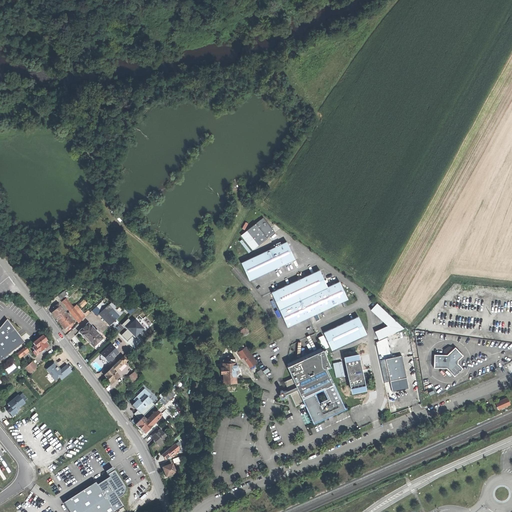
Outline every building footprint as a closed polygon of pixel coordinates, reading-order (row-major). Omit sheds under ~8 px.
[(263,218),(261,220),(269,230),(272,227),(263,218)] [(260,245),(273,235),(269,230),(261,220),(248,231),(260,245)] [(250,281),(296,260),(287,242),(242,263),(250,281)] [(289,328),(348,300),(339,282),(328,287),(320,270),(272,293),(285,320),(289,328)] [(67,295),(64,291),(58,296),(60,300),(67,295)] [(71,310),(74,308),(66,299),(62,302),(70,311),(71,310)] [(111,304),(110,306),(120,316),(122,315),(111,304)] [(379,340),(404,329),(378,304),(371,310),(388,326),(376,332),(379,340)] [(67,315),(66,314),(61,306),(60,306),(55,310),(52,312),(55,317),(58,321),(67,315)] [(120,316),(110,306),(100,315),(111,325),(120,316)] [(79,323),(83,319),(74,308),(71,310),(70,311),(79,323)] [(74,324),(67,315),(58,321),(61,325),(64,329),(69,326),(69,327),(74,324)] [(332,351),(367,335),(359,316),(324,333),(332,351)] [(6,320),(0,327),(0,360),(24,342),(6,320)] [(87,340),(94,347),(103,338),(100,334),(99,334),(92,327),(93,326),(89,323),(79,332),(87,340)] [(136,350),(146,340),(141,334),(130,345),(136,350)] [(45,344),(47,342),(45,339),(43,336),(33,344),(36,347),(32,349),(37,356),(48,348),(45,344)] [(118,353),(111,345),(101,355),(105,359),(109,364),(115,359),(113,357),(118,353)] [(249,368),(257,362),(246,347),(238,353),(249,368)] [(288,367),(324,350),(322,347),(298,359),(297,359),(296,359),(296,361),(287,365),(288,367)] [(447,368),(455,377),(463,369),(457,362),(464,356),(456,347),(447,355),(434,355),(434,368),(447,368)] [(26,348),(17,355),(20,359),(29,352),(26,348)] [(331,367),(324,350),(288,367),(292,378),(285,381),(289,390),(287,391),(286,390),(284,391),(283,390),(281,391),(281,393),(281,394),(280,397),(282,402),(285,400),(284,399),(286,398),(286,397),(289,396),(289,395),(290,394),(296,406),(304,402),(314,423),(346,408),(327,369),(331,367)] [(351,389),(366,385),(360,357),(345,361),(351,389)] [(385,362),(389,385),(406,381),(401,359),(385,362)] [(122,362),(120,360),(112,368),(114,370),(122,362)] [(27,365),(31,371),(37,366),(33,361),(27,365)] [(335,377),(346,376),(344,361),(334,362),(335,377)] [(60,369),(54,362),(45,369),(54,381),(58,377),(61,381),(73,371),(67,364),(60,369)] [(9,373),(17,367),(14,363),(6,369),(9,373)] [(225,383),(237,383),(236,363),(224,363),(225,383)] [(114,370),(112,368),(108,372),(105,375),(109,380),(112,384),(119,377),(114,370)] [(261,378),(265,375),(261,369),(257,372),(261,378)] [(134,384),(137,381),(131,375),(128,378),(134,384)] [(408,392),(406,381),(389,385),(391,396),(408,392)] [(143,417),(155,405),(147,398),(151,395),(145,389),(135,400),(137,401),(132,406),(135,408),(138,411),(134,414),(140,420),(143,417)] [(160,400),(165,405),(175,394),(170,389),(160,400)] [(25,404),(19,396),(8,405),(12,408),(8,411),(13,417),(19,412),(17,411),(25,404)] [(495,402),(498,410),(511,404),(507,396),(495,402)] [(155,412),(146,421),(152,426),(160,418),(159,417),(156,413),(155,412)] [(146,421),(143,417),(140,420),(136,424),(136,425),(141,429),(145,433),(152,426),(146,421)] [(158,446),(166,439),(163,435),(159,431),(151,438),(155,442),(158,446)] [(171,457),(172,458),(179,453),(179,449),(175,445),(161,456),(166,461),(171,457)] [(164,472),(166,477),(175,473),(172,464),(163,468),(164,472)] [(70,511),(118,511),(125,507),(119,499),(125,496),(127,493),(126,488),(114,469),(108,473),(111,478),(98,486),(97,483),(65,503),(70,511)]
